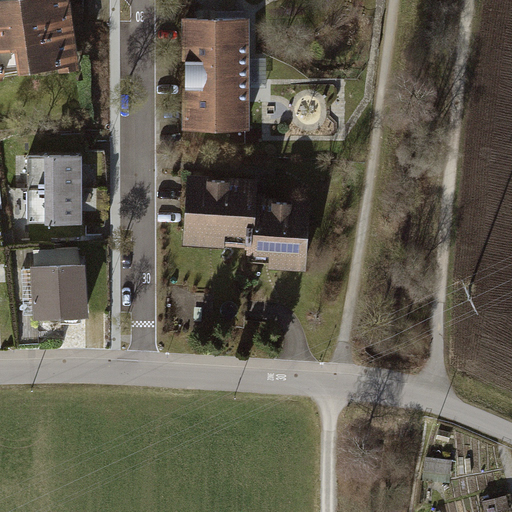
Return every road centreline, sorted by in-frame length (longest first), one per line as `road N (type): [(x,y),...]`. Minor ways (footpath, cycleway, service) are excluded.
road 1 (track): [(467,0),(435,382)]
road 2 (residential): [(144,371),(366,387),(424,399),(511,435)]
road 3 (track): [(340,368),(395,0)]
road 4 (residential): [(144,371),(141,0)]
road 5 (track): [(330,511),(330,414),(340,368)]
road 6 (residential): [(0,371),(144,371)]
